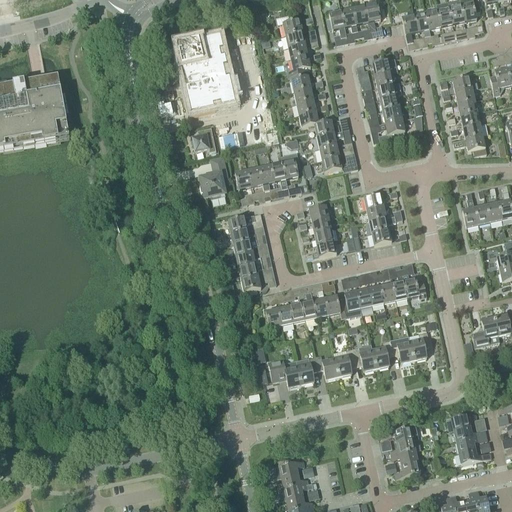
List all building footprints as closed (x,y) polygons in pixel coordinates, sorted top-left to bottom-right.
[(476,23),(475,17),(481,15),(477,0),(475,0),(459,4),(460,9),(460,8),(464,26),(476,23)] [(483,0),(485,8),(497,6),(495,0),(483,0)] [(380,24),(376,7),(375,2),(369,4),(370,8),(364,9),(368,27),(380,24)] [(464,26),(460,8),(460,9),(459,4),(447,6),(448,11),(452,29),(464,26)] [(448,11),(447,6),(435,9),(437,14),(441,31),(452,29),(448,11)] [(364,9),(352,12),(356,29),(368,27),(364,9)] [(354,42),(358,42),(356,29),(352,12),(340,14),(344,32),(350,30),(352,38),(353,38),(354,42)] [(344,32),(340,14),(329,17),(332,34),(333,34),(339,33),(340,41),(342,41),(346,40),(344,32)] [(413,19),(412,14),(407,15),(408,20),(401,22),(408,54),(413,53),(412,47),(413,46),(411,38),(417,36),(413,19)] [(429,34),(441,31),(437,14),(425,16),(429,34)] [(430,40),(429,34),(425,16),(413,19),(417,36),(423,35),(424,41),(426,41),(427,48),(432,46),(430,40)] [(300,23),(289,26),(288,20),(276,22),(277,29),(282,27),(285,40),(302,36),(300,23)] [(287,51),(305,47),(302,36),(285,40),(287,51)] [(180,56),(177,57),(181,73),(183,72),(187,92),(185,92),(190,114),(196,113),(197,117),(213,113),(212,109),(220,108),(221,111),(235,108),(229,84),(226,84),(224,77),(228,76),(224,61),(221,62),(219,55),(223,54),(220,41),(179,50),(180,56)] [(290,63),(308,59),(305,47),(287,51),(290,63)] [(307,72),(310,71),(308,59),(290,63),(292,74),(286,75),(288,82),(308,77),(307,72)] [(391,76),(397,75),(394,62),(371,67),(374,80),(391,76)] [(504,91),(510,90),(506,72),(494,75),(495,80),(489,81),(494,100),(500,99),(500,98),(504,91)] [(394,87),(391,76),(374,80),(377,91),(394,87)] [(293,96),(311,92),(308,80),(290,83),(293,96)] [(476,86),(471,87),(469,80),(452,84),(454,96),(472,93),(477,91),(476,86)] [(0,155),(21,152),(69,143),(57,82),(46,83),(39,85),(33,86),(17,89),(0,91),(0,155)] [(399,86),(394,87),(377,91),(379,103),(397,100),(401,98),(399,86)] [(296,107),(313,103),(311,92),(293,96),(296,107)] [(457,108),(475,105),(472,93),(454,96),(457,108)] [(382,115),(399,111),(397,100),(379,103),(382,115)] [(298,119),(316,115),(313,103),(296,107),(298,119)] [(459,120),(477,116),(475,105),(457,108),(459,120)] [(385,127),(402,123),(399,111),(382,115),(385,127)] [(301,131),(313,128),(318,127),(316,115),(298,119),(301,131)] [(480,128),(477,116),(459,120),(462,132),(480,128)] [(403,135),(405,135),(405,134),(404,134),(402,123),(385,127),(387,138),(379,140),(380,146),(395,143),(395,141),(404,139),(403,135)] [(316,141),(334,137),(331,124),(324,126),(318,127),(313,128),(316,141)] [(488,138),(485,127),(480,128),(462,132),(465,143),(482,140),(482,139),(488,138)] [(197,135),(198,141),(192,142),(195,156),(208,153),(209,156),(216,155),(211,132),(197,135)] [(380,146),(379,140),(378,135),(371,137),(373,148),(380,146)] [(319,152),(336,148),(334,137),(316,141),(319,152)] [(485,152),(482,140),(465,143),(452,146),(454,152),(466,149),(467,156),(477,153),(479,159),(486,158),(485,152)] [(297,142),(283,145),(285,153),(299,150),(297,142)] [(321,164),(339,160),(336,148),(319,152),(321,164)] [(324,176),(341,172),(339,160),(321,164),(324,176)] [(221,183),(227,182),(222,161),(211,164),(214,179),(200,182),(202,188),(199,189),(201,196),(203,195),(205,202),(210,200),(211,203),(219,201),(219,198),(224,197),(221,183)] [(286,184),(298,181),(294,163),(282,166),(286,184)] [(357,173),(357,169),(355,164),(349,165),(351,174),(357,173)] [(289,199),(286,184),(282,166),(270,169),(274,186),(280,185),(282,193),(283,193),(285,200),(289,199)] [(262,189),(274,186),(270,169),(259,171),(262,189)] [(251,192),(262,189),(259,171),(247,174),(251,192)] [(239,194),(251,192),(247,174),(235,177),(239,194)] [(501,224),(511,221),(511,215),(506,188),(501,190),(502,196),(503,205),(497,206),(501,224)] [(478,229),(474,212),(473,207),(470,196),(466,197),(467,204),(466,204),(468,213),(462,214),(466,232),(478,229)] [(366,214),(383,211),(381,198),(363,202),(366,214)] [(490,226),(501,224),(497,206),(486,209),(490,226)] [(478,229),(490,226),(486,209),(474,212),(478,229)] [(311,226),(329,222),(326,210),(308,214),(311,226)] [(386,222),(386,221),(383,211),(366,214),(368,226),(386,222)] [(255,224),(261,222),(260,217),(227,225),(230,237),(247,233),(246,227),(255,225),(255,224)] [(395,225),(402,223),(401,218),(394,220),(386,221),(386,222),(368,226),(371,238),(389,234),(387,227),(395,226),(395,225)] [(314,238),(331,234),(329,222),(311,226),(314,238)] [(250,245),(247,233),(230,237),(233,249),(250,245)] [(316,250),(334,246),(331,234),(314,238),(316,250)] [(374,249),(391,246),(389,234),(371,238),(374,249)] [(253,257),(251,250),(257,249),(257,248),(264,247),(263,242),(256,243),(250,245),(233,249),(235,261),(253,257)] [(506,253),(507,258),(496,261),(499,274),(511,270),(511,245),(510,246),(509,245),(503,247),(505,253),(506,253)] [(307,264),(336,257),(334,246),(316,250),(317,255),(312,257),(312,258),(305,259),(307,264)] [(260,261),(254,263),(253,257),(235,261),(238,272),(268,265),(267,261),(260,262),(260,261)] [(263,272),(269,270),(268,265),(238,272),(240,284),(258,280),(257,274),(263,273),(263,272)] [(511,270),(499,274),(502,286),(511,283),(511,270)] [(407,278),(406,278),(405,272),(400,273),(406,303),(418,300),(419,303),(426,302),(423,287),(416,288),(415,282),(409,283),(407,278)] [(395,305),(406,303),(400,273),(395,274),(398,286),(391,287),(395,305)] [(261,291),(260,291),(258,280),(240,284),(243,296),(261,292),(261,291)] [(324,302),(321,286),(316,287),(317,294),(318,303),(312,304),(316,322),(328,319),(324,302)] [(383,308),(395,305),(391,287),(379,290),(383,308)] [(316,322),(312,304),(309,289),(304,290),(306,297),(305,297),(306,305),(300,307),(304,325),(316,322)] [(371,310),(383,308),(379,290),(368,292),(371,310)] [(360,313),(371,310),(368,292),(356,295),(360,313)] [(360,313),(356,295),(344,297),(345,303),(341,304),(345,322),(349,321),(348,315),(360,313)] [(345,322),(341,304),(337,305),(336,299),(324,302),(328,319),(339,317),(340,323),(345,322)] [(292,327),(304,325),(300,307),(288,309),(292,327)] [(281,330),(292,327),(288,309),(277,312),(281,330)] [(269,332),(281,330),(277,312),(265,314),(269,332)] [(511,343),(511,328),(509,330),(506,319),(494,321),(498,340),(510,337),(511,343)] [(488,342),(498,340),(494,321),(481,324),(483,335),(471,338),(474,351),(487,349),(486,345),(488,345),(488,342)] [(408,340),(413,364),(426,362),(424,351),(430,349),(427,336),(420,337),(422,343),(419,343),(418,338),(408,340)] [(401,367),(413,364),(408,340),(389,344),(392,358),(398,356),(401,367)] [(387,359),(392,358),(389,344),(383,345),(384,351),(372,354),(376,373),(389,370),(387,359)] [(372,354),(371,349),(358,352),(358,351),(352,352),(355,366),(361,364),(363,376),(376,373),(372,354)] [(349,367),(355,366),(352,352),(345,353),(346,354),(333,357),(334,362),(338,381),(351,378),(349,367)] [(334,362),(322,365),(321,359),(314,360),(317,374),(323,373),(326,384),(338,381),(334,362)] [(312,375),(317,374),(314,360),(308,362),(296,365),(301,389),(314,386),(312,375)] [(296,365),(283,368),(282,363),(268,366),(272,386),(278,384),(280,383),(286,381),(288,392),(301,389),(296,365)] [(511,415),(511,409),(497,413),(498,418),(511,415)] [(507,417),(498,418),(499,428),(509,427),(507,417)] [(453,434),(469,431),(468,425),(476,423),(475,418),(451,423),(453,434)] [(412,443),(412,444),(418,443),(415,431),(381,438),(382,443),(395,441),(396,447),(412,443)] [(485,434),(479,435),(471,437),(469,431),(453,434),(456,446),(486,439),(485,434)] [(473,447),(481,445),(487,444),(486,439),(456,446),(458,457),(474,453),(473,447)] [(511,439),(503,441),(504,451),(511,450),(511,439)] [(389,443),(380,446),(383,454),(392,451),(389,443)] [(415,455),(412,444),(412,443),(396,447),(398,453),(390,455),(391,460),(415,455)] [(489,457),(484,458),(476,460),(474,453),(458,457),(461,469),(491,462),(489,457)] [(401,469),(417,466),(415,455),(391,460),(392,465),(400,463),(401,469)] [(303,465),(291,468),(290,462),(278,465),(279,470),(273,472),(276,484),(281,482),(297,478),(296,472),(304,471),(303,465)] [(397,474),(396,465),(386,467),(387,476),(397,474)] [(417,466),(401,469),(403,476),(394,477),(396,483),(420,478),(417,466)] [(313,469),(303,471),(305,481),(315,479),(313,469)] [(284,493),(308,488),(307,483),(299,485),(297,478),(281,482),(284,493)] [(281,506),(286,505),(302,501),(301,495),(313,492),(312,487),(308,488),(284,493),(278,495),(281,506)] [(472,496),(476,511),(488,511),(486,501),(479,503),(477,495),(472,496)] [(464,511),(476,511),(472,496),(468,497),(469,505),(463,506),(464,511)] [(464,511),(463,506),(457,508),(455,500),(450,501),(452,511),(464,511)] [(287,511),(306,511),(313,511),(312,506),(304,507),(302,501),(286,505),(287,511)] [(452,511),(450,501),(445,502),(447,510),(440,511),(452,511)]
